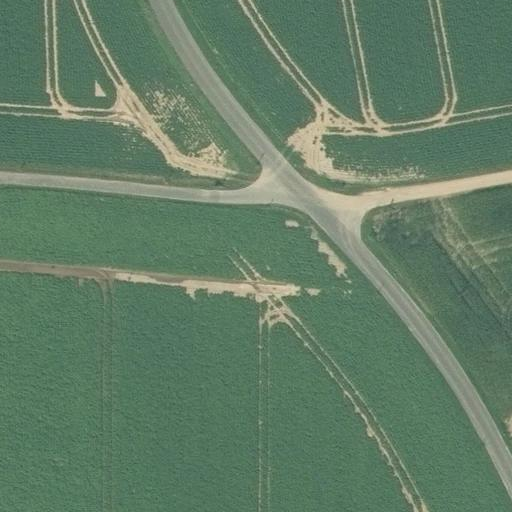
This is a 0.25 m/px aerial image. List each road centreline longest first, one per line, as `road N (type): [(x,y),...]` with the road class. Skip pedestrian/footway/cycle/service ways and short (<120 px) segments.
road 1 (tertiary): [(511,478),(459,378),(294,188)]
road 2 (unclassified): [(0,179),(248,199),(294,188)]
road 3 (tertiary): [(294,188),(224,109),(156,0)]
road 4 (track): [(314,210),(511,175)]
